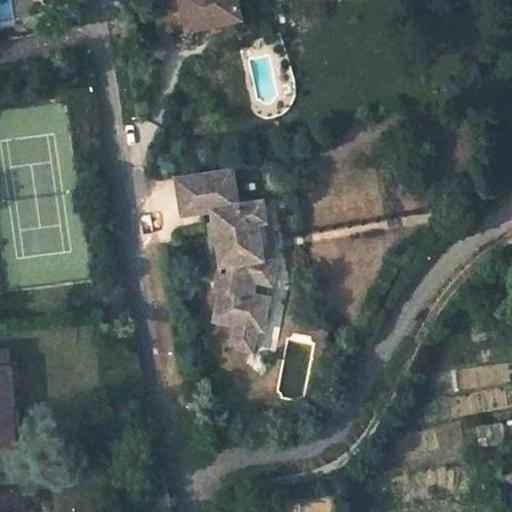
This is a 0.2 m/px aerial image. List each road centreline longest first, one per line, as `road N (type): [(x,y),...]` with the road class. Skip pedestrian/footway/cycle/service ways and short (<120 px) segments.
road 1 (residential): [(175,472),(94,0)]
road 2 (residential): [(175,472),(300,451),(333,436),(421,287),(464,242),(511,209)]
